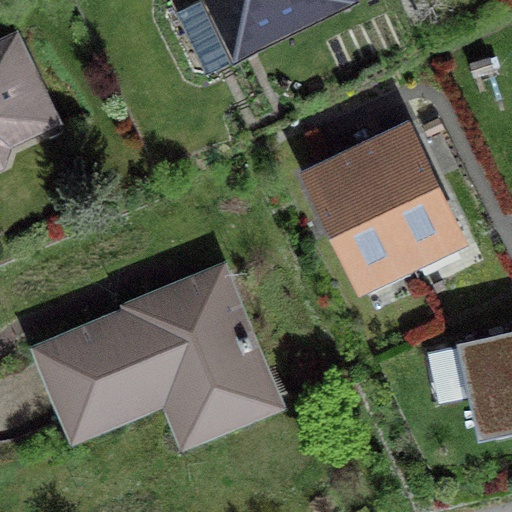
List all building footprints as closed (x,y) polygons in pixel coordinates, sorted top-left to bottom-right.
[(319,0),(227,0),(244,35),(319,0)] [(21,51),(0,61),(0,132),(48,110),(21,51)] [(405,142),(364,161),(411,259),(451,240),(405,142)] [(357,284),(411,259),(364,161),(311,186),(357,284)] [(214,284),(55,358),(91,435),(189,389),(208,432),(270,403),(214,284)] [(483,429),(511,424),(511,340),(469,348),(483,429)]
